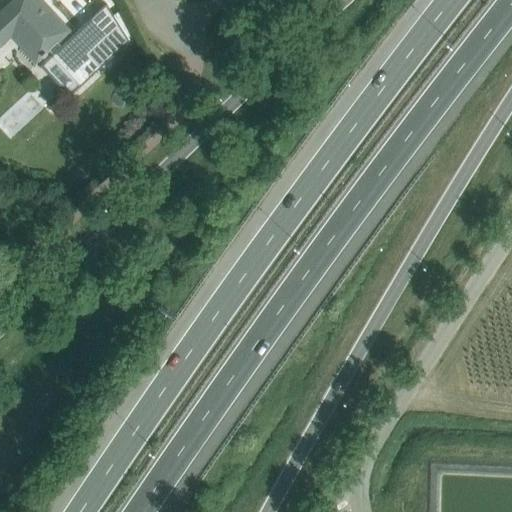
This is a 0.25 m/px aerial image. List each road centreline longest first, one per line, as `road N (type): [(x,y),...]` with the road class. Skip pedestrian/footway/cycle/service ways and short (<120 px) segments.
road 1 (motorway): [(458,0),(78,511)]
road 2 (motorway): [(144,511),(351,221),(511,15)]
road 3 (primary): [(353,0),(0,332)]
road 4 (primary): [(270,511),(511,107)]
road 5 (unclassified): [(360,511),(359,479),(384,425),(511,232)]
